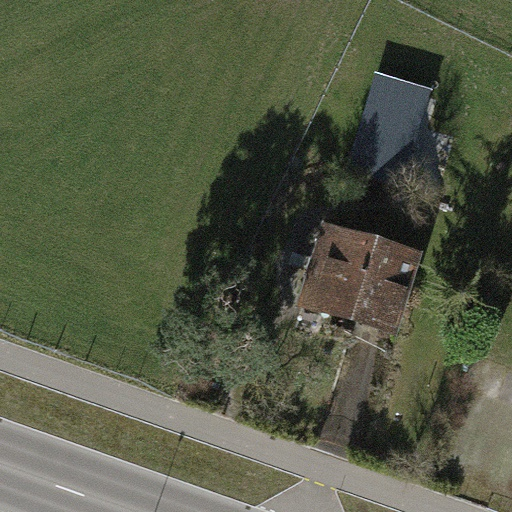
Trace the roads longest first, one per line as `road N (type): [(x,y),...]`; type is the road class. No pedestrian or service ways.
road 1 (unknown): [(511,43),(281,82),(0,157)]
road 2 (tertiary): [(127,511),(0,466)]
